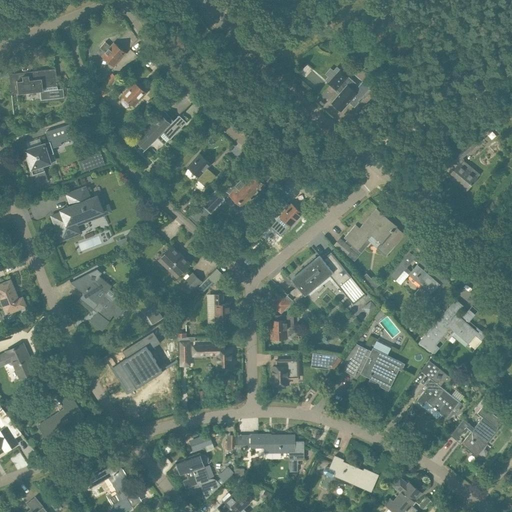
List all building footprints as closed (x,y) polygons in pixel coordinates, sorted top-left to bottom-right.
[(101,46),(97,51),(114,65),(108,72),(118,81),(133,64),(123,56),(125,54),(121,52),(117,49),(119,47),(115,44),(114,45),(107,39),(103,44),(103,43),(101,45),(101,46)] [(58,89),(56,68),(9,74),(11,85),(18,84),(19,93),(43,90),(44,98),(65,96),(64,88),(58,89)] [(348,76),(340,69),(335,76),(328,83),(340,94),(332,103),(341,111),(353,97),(358,102),(370,88),(363,81),(359,86),(348,76)] [(146,92),(134,82),(122,96),(134,106),(146,92)] [(76,87),(67,88),(68,96),(76,95),(76,87)] [(100,93),(104,97),(110,90),(106,87),(100,93)] [(161,114),(135,140),(145,150),(164,131),(171,138),(187,122),(179,115),(171,123),(161,114)] [(49,142),(25,149),(33,175),(35,174),(38,184),(48,181),(43,166),(51,163),(49,155),(54,153),(52,148),(62,145),(61,142),(73,138),(69,124),(46,132),(49,142)] [(483,139),(479,134),(468,143),(452,156),(457,162),(472,149),(483,139)] [(105,164),(98,144),(86,148),(89,157),(79,161),(83,172),(105,164)] [(193,161),(188,166),(199,177),(197,179),(206,186),(215,175),(207,168),(211,163),(200,153),(193,161)] [(480,174),(463,160),(460,164),(459,164),(449,176),(467,190),(480,174)] [(157,169),(152,175),(155,178),(158,181),(164,175),(160,172),(157,169)] [(241,169),(240,169),(223,187),(223,188),(223,189),(223,190),(230,194),(231,194),(232,194),(233,193),(243,204),(263,183),(251,172),(248,176),(243,169),(242,169),(241,169)] [(60,211),(50,215),(60,242),(82,233),(77,222),(105,212),(98,194),(91,197),(86,185),(65,193),(69,205),(59,209),(60,211)] [(216,189),(201,204),(211,214),(224,200),(225,199),(224,198),(218,189),(217,189),(216,189)] [(197,193),(190,200),(195,205),(202,197),(197,193)] [(275,206),(256,227),(263,234),(270,226),(280,235),(288,225),(290,227),(303,213),(291,203),(282,212),(275,206)] [(396,226),(376,209),(360,229),(355,225),(345,237),(358,249),(372,233),(382,242),(378,246),(387,254),(396,243),(393,240),(399,233),(399,232),(394,228),(396,226)] [(351,248),(340,238),(335,244),(346,254),(351,248)] [(226,246),(229,249),(235,243),(232,240),(226,246)] [(235,243),(229,249),(233,252),(238,246),(235,243)] [(190,263),(172,246),(159,259),(177,277),(190,263)] [(247,257),(241,252),(235,260),(240,265),(247,257)] [(300,272),(296,276),(299,280),(305,287),(308,291),(323,279),(330,274),(333,278),(335,276),(342,284),(340,286),(353,302),(367,291),(353,275),(351,276),(331,252),(330,252),(331,253),(320,262),(318,258),(317,257),(300,272)] [(416,257),(410,252),(389,275),(395,280),(404,270),(422,285),(413,295),(421,302),(429,292),(431,294),(440,284),(443,287),(448,282),(422,259),(411,271),(406,267),(416,257)] [(97,269),(71,282),(84,293),(80,299),(92,309),(94,308),(99,312),(92,320),(103,329),(122,305),(125,301),(116,294),(115,293),(109,288),(106,292),(94,283),(102,273),(97,269)] [(189,295),(203,280),(193,272),(180,286),(189,295)] [(208,277),(198,288),(203,293),(214,282),(208,277)] [(19,299),(11,280),(0,283),(0,299),(6,315),(26,306),(23,297),(19,299)] [(223,294),(215,294),(215,322),(231,322),(231,303),(223,304),(223,294)] [(290,304),(280,295),(272,304),(280,312),(282,312),(290,304)] [(448,308),(416,345),(431,357),(439,347),(436,345),(450,328),(468,343),(475,335),(482,341),(487,335),(477,327),(475,329),(468,323),(470,321),(473,317),(467,311),(463,315),(461,318),(457,314),(464,306),(458,301),(457,301),(455,299),(448,308)] [(156,306),(146,310),(151,323),(161,319),(156,306)] [(382,306),(374,318),(377,321),(387,312),(382,306)] [(294,328),(293,315),(275,315),(275,320),(271,320),(271,338),(287,338),(287,332),(294,328)] [(127,358),(112,367),(128,392),(136,387),(136,388),(137,387),(137,386),(161,370),(162,372),(163,371),(149,350),(160,343),(153,331),(122,351),(127,358)] [(178,337),(178,353),(179,353),(180,366),(191,365),(190,341),(195,341),(195,336),(186,336),(178,337)] [(511,352),(511,345),(506,340),(502,345),(511,353),(511,352)] [(371,351),(355,343),(339,367),(354,375),(358,367),(362,369),(360,373),(381,383),(379,386),(388,390),(399,369),(401,370),(404,363),(372,348),(371,351)] [(2,355),(0,356),(0,365),(5,363),(6,362),(7,364),(9,365),(11,366),(12,367),(15,367),(16,366),(21,378),(24,377),(33,373),(27,358),(30,357),(28,353),(27,353),(23,344),(13,348),(6,351),(7,353),(2,355)] [(214,345),(195,345),(196,357),(208,357),(208,363),(215,363),(215,364),(216,374),(221,373),(221,374),(224,374),(224,373),(229,373),(229,378),(231,378),(230,372),(228,373),(227,361),(227,357),(226,354),(228,354),(228,353),(227,353),(227,344),(217,344),(214,344),(214,345)] [(341,359),(336,355),(330,365),(335,369),(341,359)] [(511,357),(503,368),(511,376),(511,374),(511,357)] [(276,366),(272,366),(273,384),(288,384),(288,378),(297,378),(297,359),(281,360),(276,360),(276,366)] [(423,393),(417,400),(432,413),(440,413),(446,418),(451,411),(456,415),(460,409),(456,406),(460,401),(438,384),(442,379),(444,380),(448,375),(430,361),(422,371),(430,377),(425,383),(428,386),(423,393)] [(483,385),(482,384),(477,389),(482,394),(485,391),(487,389),(483,385)] [(84,415),(65,386),(54,394),(64,409),(38,426),(46,439),(52,435),(49,431),(69,419),(71,421),(72,421),(72,422),(84,415)] [(488,391),(483,397),(488,401),(493,395),(488,391)] [(457,427),(451,435),(456,439),(467,428),(471,431),(461,444),(476,456),(477,455),(475,454),(484,443),(486,444),(498,429),(492,424),(498,417),(488,409),(492,405),(483,398),(477,404),(481,407),(477,412),(483,417),(474,427),(464,419),(457,427)] [(8,404),(3,408),(7,414),(12,410),(8,404)] [(0,430),(0,447),(2,446),(6,451),(18,443),(7,426),(0,430)] [(271,435),(271,434),(251,434),(251,447),(265,447),(265,452),(289,452),(289,459),(292,459),(292,472),(298,472),(298,459),(304,459),(304,441),(294,441),(294,435),(271,435)] [(169,442),(160,450),(164,455),(173,448),(169,442)] [(203,493),(206,499),(221,485),(217,480),(214,479),(211,479),(209,479),(204,466),(204,464),(205,464),(207,463),(208,460),(208,458),(207,456),(206,454),(204,454),(201,454),(200,454),(199,453),(188,457),(198,483),(199,482),(199,483),(203,493)] [(330,467),(328,466),(325,468),(323,471),(325,475),(326,475),(333,478),(332,480),(352,488),(354,484),(371,491),(379,474),(364,468),(363,470),(343,461),(344,459),(335,455),(330,467)] [(188,457),(176,461),(181,474),(186,472),(189,479),(183,481),(186,488),(187,487),(190,498),(203,493),(199,483),(199,482),(198,483),(188,457)] [(117,468),(114,463),(84,481),(88,489),(110,476),(118,489),(116,490),(118,494),(109,499),(113,506),(111,509),(111,511),(110,511),(126,511),(133,508),(127,497),(136,492),(133,486),(129,489),(126,484),(124,479),(127,477),(122,469),(121,468),(119,467),(117,468)] [(221,485),(234,473),(234,471),(228,466),(218,475),(220,478),(218,481),(221,485)] [(244,468),(234,468),(234,473),(243,478),(244,478),(244,468)] [(391,472),(388,480),(394,482),(397,474),(391,472)] [(333,478),(326,475),(321,486),(328,488),(332,480),(333,478)] [(408,483),(400,477),(394,484),(402,490),(388,507),(393,511),(416,511),(418,510),(411,505),(421,492),(409,482),(408,483)] [(246,511),(243,508),(249,502),(238,489),(218,507),(223,511),(246,511)] [(268,490),(266,489),(262,495),(271,501),(275,495),(268,490)] [(48,511),(35,496),(27,503),(33,510),(30,511),(48,511)] [(56,499),(50,504),(57,511),(62,507),(56,499)]
